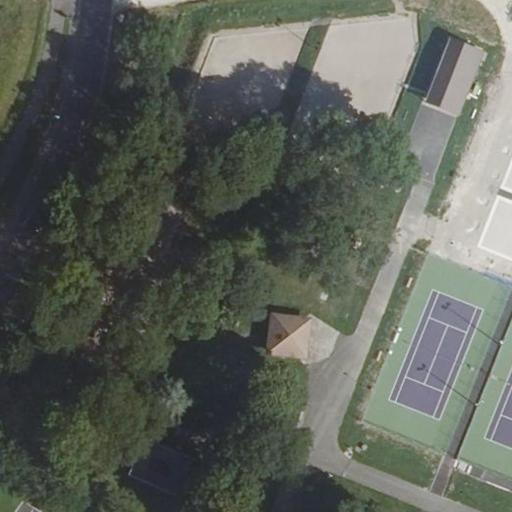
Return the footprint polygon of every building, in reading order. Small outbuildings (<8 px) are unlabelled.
[(483,53),(450,39),(424,99),(457,113),(483,53)] [(0,104),(18,107),(22,75),(0,72),(0,104)] [(158,240),(166,216),(146,210),(139,233),(158,240)] [(172,218),(166,216),(158,240),(164,242),(172,218)] [(300,309),(275,308),(270,314),(264,320),(263,349),(271,357),(299,358),(310,347),(310,320),(300,309)] [(172,495),(186,453),(155,443),(140,438),(131,466),(125,482),(172,495)]
